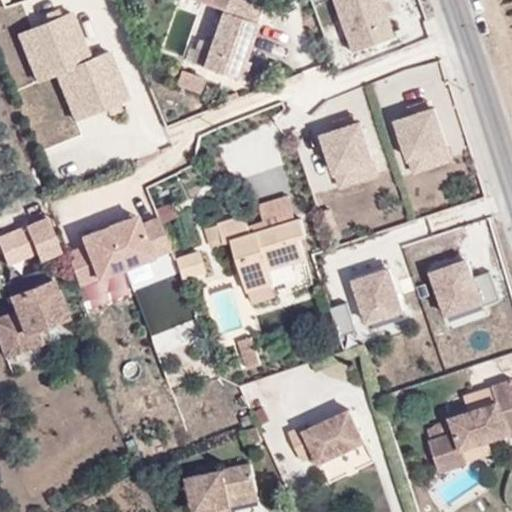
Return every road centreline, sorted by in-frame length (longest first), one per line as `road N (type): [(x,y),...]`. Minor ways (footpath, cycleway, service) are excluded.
road 1 (residential): [(457,37),(346,80),(220,113),(188,131),(173,159),(128,183),(0,226)]
road 2 (tertiary): [(457,37),(511,194)]
